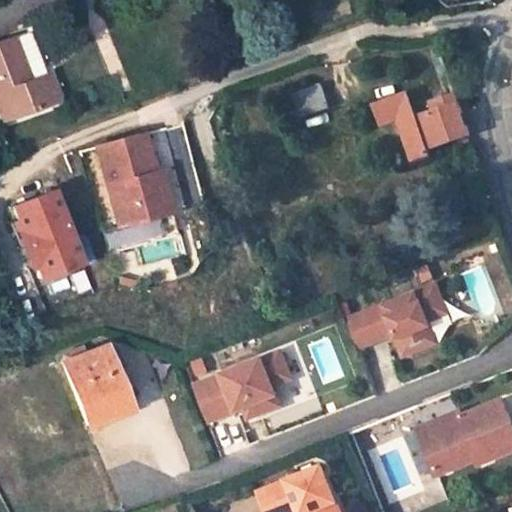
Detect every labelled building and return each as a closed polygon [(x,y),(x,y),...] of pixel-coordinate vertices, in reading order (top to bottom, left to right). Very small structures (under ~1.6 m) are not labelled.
[(28,80),(40,76),(45,75),(30,32),(12,38),(28,80)] [(40,76),(28,80),(12,38),(0,42),(0,114),(2,120),(50,103),(40,76)] [(45,75),(40,76),(50,103),(58,100),(48,73),(45,75)] [(301,118),(330,108),(322,85),(293,95),(301,118)] [(398,117),(414,111),(408,94),(376,106),(382,122),(398,117)] [(470,135),(456,94),(432,102),(435,111),(416,118),(414,111),(398,117),(414,162),(430,156),(428,149),(470,135)] [(153,173),(142,134),(96,147),(122,245),(162,234),(157,215),(146,175),(153,173)] [(146,175),(157,215),(170,211),(159,171),(153,173),(146,175)] [(16,218),(56,203),(52,190),(11,206),(16,218)] [(75,250),(56,203),(16,218),(23,236),(28,234),(33,247),(28,249),(35,266),(75,250)] [(23,236),(16,218),(9,221),(27,268),(35,266),(28,249),(33,247),(28,234),(23,236)] [(75,250),(35,266),(40,279),(80,263),(75,250)] [(428,266),(418,270),(423,282),(433,278),(428,266)] [(358,348),(395,334),(403,355),(435,343),(432,333),(427,321),(446,314),(436,286),(347,320),(358,348)] [(427,321),(432,333),(451,326),(446,314),(427,321)] [(87,425),(115,414),(105,388),(119,383),(104,346),(62,363),(87,425)] [(282,405),(274,386),(292,379),(281,352),(194,386),(208,422),(245,408),(255,403),(260,414),(282,405)] [(208,371),(203,358),(192,362),(197,375),(208,371)] [(105,388),(115,414),(129,409),(119,383),(105,388)] [(255,403),(245,408),(249,418),(260,414),(255,403)] [(511,461),(511,431),(505,412),(464,428),(461,421),(420,437),(438,483),(478,467),(481,473),(511,461)] [(257,495),(264,511),(283,511),(296,507),(298,511),(306,511),(307,511),(340,511),(323,468),(257,495)]
